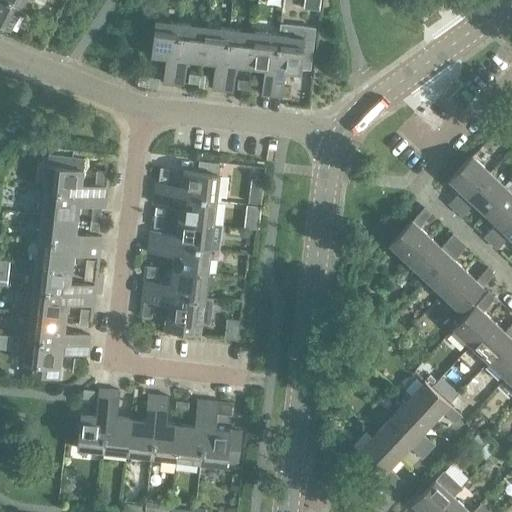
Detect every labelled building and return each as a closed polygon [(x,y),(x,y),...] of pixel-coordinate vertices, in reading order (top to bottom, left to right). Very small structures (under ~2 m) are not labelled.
[(17,14),(21,6),(8,0),(0,0),(0,22),(8,27),(15,13),(17,14)] [(162,83),(174,84),(181,22),(170,21),(170,24),(155,22),(154,25),(151,54),(166,56),(164,71),(162,83)] [(190,23),(181,22),(174,84),(184,85),(185,72),(186,59),(201,60),(205,28),(190,26),(190,23)] [(280,22),(279,33),(272,95),(282,97),(283,84),(284,70),(300,72),(300,66),(310,67),(315,26),(280,22)] [(211,88),(223,90),(229,28),(220,26),(219,29),(205,28),(201,60),(215,62),(213,77),(211,88)] [(235,64),(251,66),(254,33),(239,32),(239,29),(229,28),(223,90),(233,91),(234,79),(233,78),(235,64)] [(261,94),(272,95),(279,33),(269,32),(268,35),(254,33),(251,66),(265,68),(263,82),(261,94)] [(238,80),(237,88),(250,89),(251,81),(238,80)] [(47,163),(51,164),(49,179),(46,179),(44,189),(107,196),(109,171),(98,170),(96,185),(82,183),(85,157),(48,153),(47,163)] [(448,202),(455,209),(490,172),(471,155),(449,179),(460,190),(448,202)] [(166,182),(159,181),(155,180),(154,192),(216,199),(220,162),(199,159),(198,171),(183,169),(182,184),(167,183),(166,182)] [(455,209),(462,215),(474,203),(484,213),(511,183),(511,181),(510,180),(504,185),(490,172),(455,209)] [(495,223),(483,236),(490,242),(511,218),(511,192),(511,190),(511,183),(484,213),(495,223)] [(47,200),(45,214),(77,218),(79,203),(94,205),(93,205),(105,207),(107,196),(44,189),(43,199),(47,200)] [(250,202),(258,203),(259,192),(251,191),(250,202)] [(178,219),(210,223),(212,208),(215,208),(216,199),(154,192),(153,202),(165,203),(165,202),(179,204),(178,219)] [(407,260),(430,236),(419,226),(431,213),(430,212),(424,206),(412,219),(389,243),(407,260)] [(45,214),(43,229),(40,228),(39,238),(100,245),(101,234),(89,233),(89,234),(76,232),(77,218),(45,214)] [(511,218),(490,242),(497,249),(509,236),(511,239),(511,218)] [(208,238),(210,223),(178,219),(176,234),(161,232),(161,231),(150,230),(148,241),(210,248),(211,238),(208,238)] [(407,260),(424,276),(459,239),(452,233),(441,245),(430,236),(407,260)] [(35,262),(35,263),(71,267),(73,252),(87,254),(87,255),(99,256),(100,245),(39,238),(38,248),(40,249),(39,263),(35,262)] [(466,246),(459,239),(424,276),(442,293),(465,269),(454,259),(466,246)] [(209,258),(210,248),(148,241),(147,252),(158,253),(158,252),(173,254),(171,269),(204,273),(206,258),(209,258)] [(87,259),(86,269),(97,270),(98,260),(87,259)] [(35,263),(33,287),(94,294),(95,284),(83,283),(69,282),(71,267),(35,263)] [(156,277),(157,267),(145,265),(144,276),(156,277)] [(460,310),(483,286),(494,273),(487,266),(475,279),(465,269),(442,293),(460,310)] [(96,280),(97,270),(86,269),(85,279),(96,280)] [(143,280),(142,290),(205,298),(205,297),(206,287),(203,287),(204,273),(171,269),(170,283),(155,281),(143,280)] [(376,292),(368,284),(360,292),(369,300),(376,292)] [(81,304),(89,305),(93,305),(94,294),(33,287),(30,312),(65,316),(67,302),(81,303),(81,304)] [(205,297),(205,298),(142,290),(139,315),(151,317),(153,301),(167,303),(166,318),(209,323),(212,298),(205,297)] [(452,327),(471,345),(494,320),(483,310),(495,297),(488,290),(481,297),(475,303),(452,327)] [(92,309),(81,308),(80,318),(91,319),(92,309)] [(27,336),(88,344),(89,334),(77,332),(77,333),(64,332),(65,316),(30,312),(27,336)] [(471,345),(489,361),(511,336),(511,322),(505,330),(494,320),(471,345)] [(27,336),(27,337),(25,347),(28,347),(26,362),(59,366),(61,351),(75,352),(75,353),(87,354),(88,344),(27,336)] [(511,336),(489,361),(506,377),(511,371),(511,336)] [(81,368),(83,359),(75,358),(74,368),(81,368)] [(424,380),(407,398),(432,421),(442,411),(449,416),(454,422),(461,415),(448,403),(448,402),(424,380)] [(98,387),(98,391),(97,400),(96,414),(80,412),(77,444),(92,446),(91,449),(103,450),(110,388),(98,387)] [(112,449),(128,450),(131,417),(115,416),(117,401),(118,401),(119,389),(110,388),(103,450),(112,451),(112,449)] [(92,398),(93,390),(83,389),(82,397),(92,398)] [(141,455),(151,456),(158,394),(147,393),(146,404),(147,405),(145,419),(131,417),(128,450),(141,452),(141,455)] [(167,407),(168,399),(169,395),(158,394),(151,456),(160,457),(159,465),(175,467),(176,456),(180,423),(165,421),(167,407)] [(422,432),(432,421),(407,398),(391,415),(428,450),(434,443),(422,432)] [(190,460),(201,462),(209,400),(197,399),(195,411),(196,411),(194,425),(180,423),(176,456),(190,457),(190,460)] [(232,403),(209,400),(201,462),(237,466),(240,429),(214,427),(216,413),(231,415),(232,403)] [(391,415),(375,433),(399,455),(409,445),(422,457),(428,450),(391,415)] [(357,451),(381,474),(382,473),(395,485),(402,478),(389,466),(399,455),(375,433),(357,451)] [(478,433),(469,444),(486,460),(496,449),(478,433)] [(435,478),(412,503),(422,511),(436,511),(453,495),(461,486),(443,469),(435,478)] [(453,495),(436,511),(466,511),(469,510),(453,495)]
